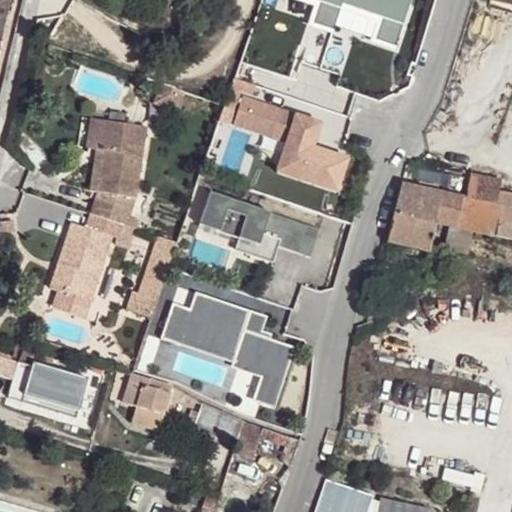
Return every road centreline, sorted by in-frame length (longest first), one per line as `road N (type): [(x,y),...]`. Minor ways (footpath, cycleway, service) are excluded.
road 1 (residential): [(441,0),(418,95),(383,164),(325,359),(317,438),(291,511)]
road 2 (unknown): [(68,0),(115,45),(154,73),(178,79),(210,72),(229,55),(251,0)]
